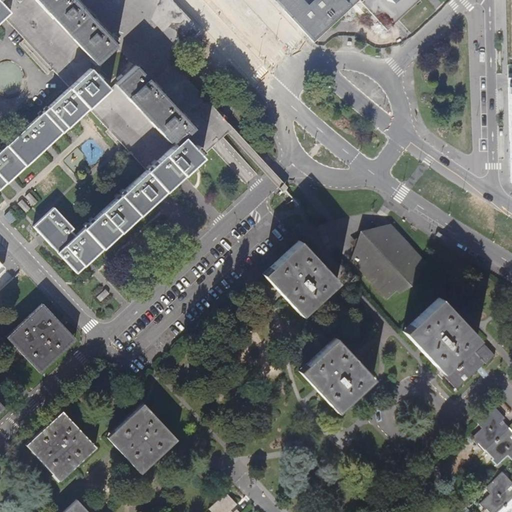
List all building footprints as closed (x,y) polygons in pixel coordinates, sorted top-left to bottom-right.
[(35,0),(95,64),(97,63),(116,45),(74,0),(0,0),(0,22),(4,18),(10,12),(0,0),(35,0)] [(74,0),(116,45),(97,63),(101,67),(125,45),(120,40),(83,0),(74,0)] [(86,257),(90,261),(121,232),(117,228),(122,223),(127,227),(151,204),(154,207),(161,201),(158,197),(152,191),(159,185),(165,191),(174,183),(182,175),(202,157),(198,153),(201,150),(196,144),(193,147),(183,136),(193,127),(135,65),(114,84),(167,141),(170,138),(174,144),(146,170),(144,172),(138,177),(133,182),(132,183),(76,236),(71,231),(73,228),(54,207),(33,226),(41,234),(45,240),(65,261),(68,264),(76,273),(84,266),(80,261),(86,257)] [(0,151),(0,190),(8,183),(13,179),(44,149),(46,147),(49,144),(65,130),(75,120),(78,117),(88,108),(109,89),(90,68),(69,88),(61,95),(46,109),(0,151)] [(158,197),(165,191),(159,185),(152,191),(158,197)] [(121,232),(127,227),(122,223),(117,228),(121,232)] [(425,263),(391,226),(375,228),(377,238),(364,250),(356,247),(353,261),(353,262),(354,262),(387,298),(396,289),(398,292),(409,283),(418,273),(417,271),(425,263)] [(360,232),(356,247),(364,250),(377,238),(375,228),(360,232)] [(298,241),(262,274),(284,298),(301,316),(337,282),(320,264),(317,261),(298,241)] [(84,266),(90,261),(86,257),(80,261),(84,266)] [(485,365),(495,356),(492,353),(490,350),(484,345),(483,345),(460,321),(456,317),(438,297),(402,331),(419,349),(423,353),(439,370),(441,373),(457,389),(477,370),(484,364),(485,365)] [(41,303),(5,337),(16,349),(21,354),(39,373),(75,339),(64,327),(59,323),(41,303)] [(319,393),(337,413),(374,379),(357,361),(352,356),(335,337),(299,371),(315,389),(319,393)] [(100,370),(89,380),(97,388),(108,378),(100,370)] [(176,440),(142,403),(128,416),(125,419),(106,437),(113,445),(116,448),(140,473),(155,459),(158,457),(176,440)] [(491,460),(497,466),(508,456),(511,460),(511,437),(511,436),(511,431),(504,423),(501,426),(499,424),(505,418),(494,406),(476,422),(482,428),(471,438),(477,445),(478,444),(492,459),(491,460)] [(95,447),(61,411),(47,424),(45,427),(25,445),(59,481),(73,468),(77,464),(95,447)] [(511,511),(511,489),(509,492),(507,489),(511,484),(511,482),(502,472),(485,488),(490,493),(479,504),(485,510),(486,509),(489,511),(511,511)] [(211,511),(238,511),(236,509),(233,511),(232,511),(231,510),(236,505),(226,493),(209,509),(211,511)] [(87,511),(76,499),(62,511),(87,511)]
